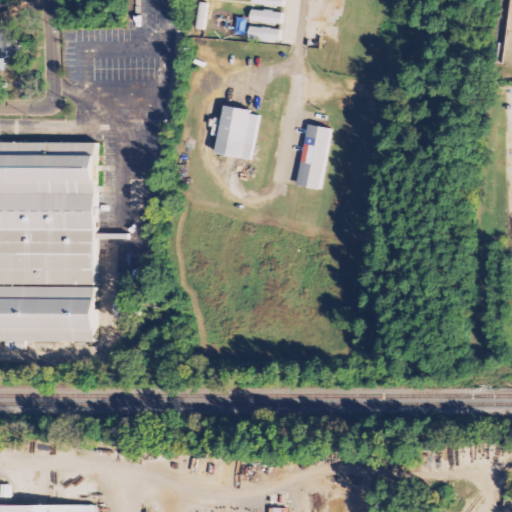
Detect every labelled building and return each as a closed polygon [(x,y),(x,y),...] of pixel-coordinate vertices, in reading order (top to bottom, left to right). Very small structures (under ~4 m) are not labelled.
[(200,0),(196,26),(204,27),(208,2),(200,0)] [(253,0),(283,0),(283,8),(253,5),(253,0)] [(252,12),(282,14),(281,25),(251,23),(252,12)] [(251,29),(281,31),(280,42),(250,39),(251,29)] [(0,33),(0,50),(7,49),(7,57),(23,57),(23,40),(14,40),(14,33),(0,33)] [(0,57),(0,68),(8,69),(8,58),(0,57)] [(226,103),(218,151),(253,158),(261,114),(254,113),(255,108),(226,103)] [(310,122),(299,184),(322,188),(333,126),(310,122)] [(0,141),(101,142),(99,339),(0,338),(0,141)] [(148,319),(148,300),(120,300),(121,320),(148,319)]
